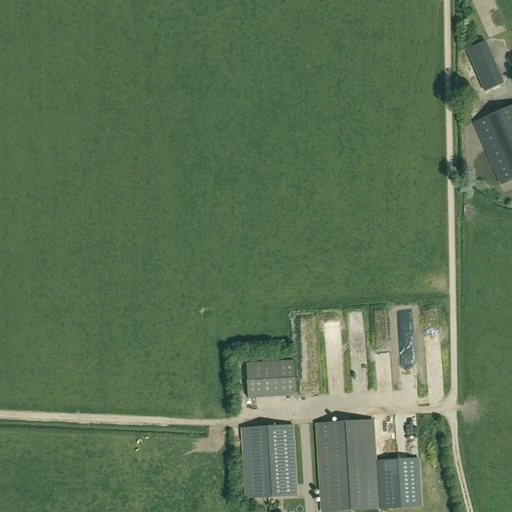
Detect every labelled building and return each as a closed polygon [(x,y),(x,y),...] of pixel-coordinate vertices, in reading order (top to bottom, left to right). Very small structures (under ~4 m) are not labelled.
[(486,41),(466,50),(483,91),(503,83),(486,41)] [(511,105),(474,122),(501,184),(511,178),(511,105)] [(387,306),(373,306),(373,322),(387,322),(387,306)] [(348,309),(350,347),(363,346),(362,308),(348,309)] [(365,355),(365,347),(351,348),(351,356),(365,355)] [(248,399),(296,396),(294,360),(246,363),(248,399)] [(339,377),(340,368),(328,368),(327,377),(339,377)] [(315,424),(320,511),(345,511),(379,510),(376,461),(374,420),(315,424)] [(299,495),(294,425),(246,428),(250,498),(299,495)] [(419,458),(376,461),(379,510),(422,507),(419,458)]
